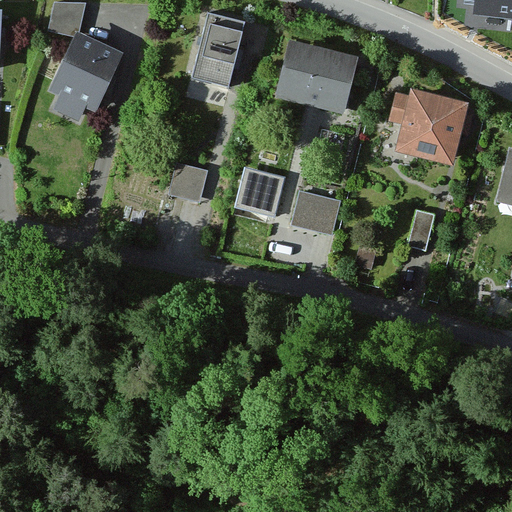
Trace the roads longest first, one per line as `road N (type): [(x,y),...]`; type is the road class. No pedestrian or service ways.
road 1 (residential): [(511,348),(407,314),(0,221)]
road 2 (residential): [(317,0),(397,29),(511,87)]
